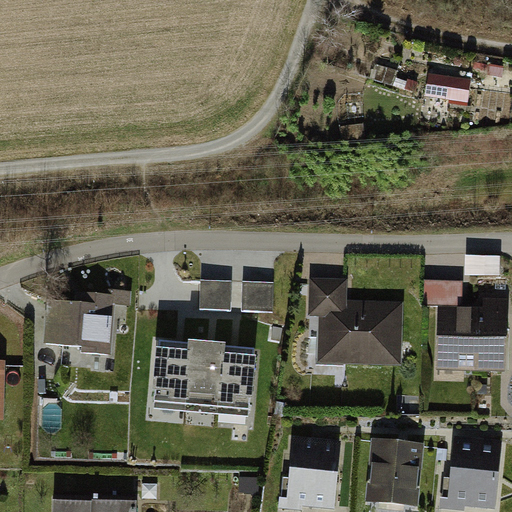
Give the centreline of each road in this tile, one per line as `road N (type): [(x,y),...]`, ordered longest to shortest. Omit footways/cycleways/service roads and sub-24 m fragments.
road 1 (residential): [(511,241),(151,239),(0,285)]
road 2 (track): [(0,172),(229,148),(275,100),(318,8)]
road 3 (track): [(318,8),(511,48)]
